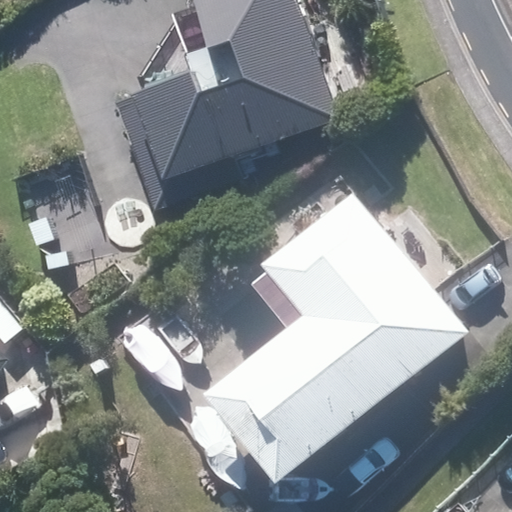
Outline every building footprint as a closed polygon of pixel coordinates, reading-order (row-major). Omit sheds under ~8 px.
[(219,77),(131,105),(165,207),(204,193),(249,179),(242,155),(347,122),(308,0),(221,0),(225,10),(235,46),(211,53),(219,77)] [(343,313),(249,394),(322,476),(489,330),(377,201),(303,266),(343,313)] [(63,241),(55,216),(37,222),(45,247),(63,241)] [(0,394),(29,357),(0,334),(0,394)] [(35,421),(0,441),(0,472),(3,478),(53,451),(35,421)]
